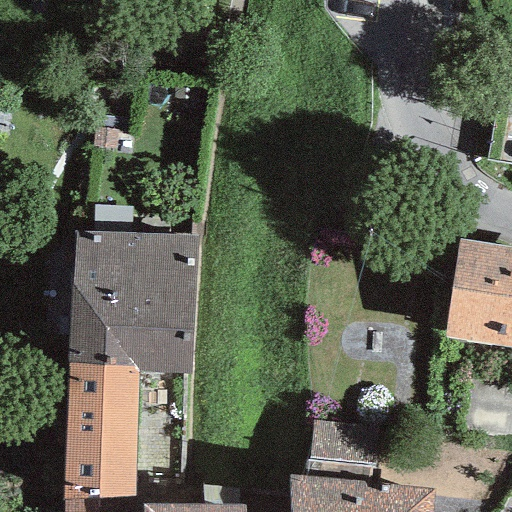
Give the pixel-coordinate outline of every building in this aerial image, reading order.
[(511,106),(502,105),(495,147),(511,149),(511,106)] [(133,358),(138,239),(78,237),(73,355),(133,358)] [(188,241),(138,239),(133,358),(183,360),(188,241)] [(511,251),(462,244),(450,326),(511,335),(511,251)] [(125,511),(133,358),(73,355),(65,511),(125,511)] [(370,428),(315,426),(315,457),(369,459),(370,428)] [(423,511),(425,494),(293,480),(294,511),(423,511)]
